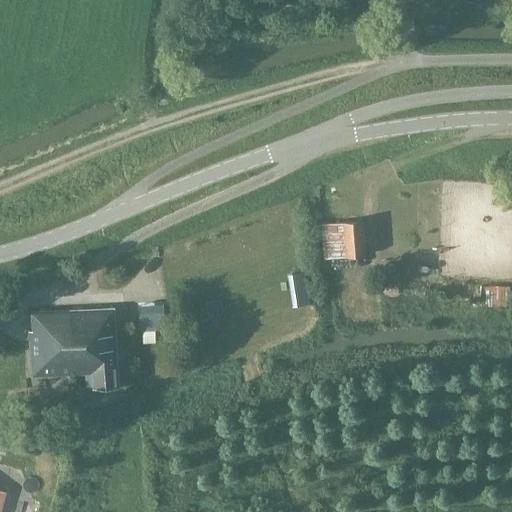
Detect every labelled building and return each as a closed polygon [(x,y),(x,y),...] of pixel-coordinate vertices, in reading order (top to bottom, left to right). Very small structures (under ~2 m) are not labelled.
[(149,66),(149,81),(164,81),(163,66),(149,66)] [(323,263),(362,260),(359,226),(320,229),(323,263)] [(303,273),(288,276),(290,291),(305,289),(303,273)] [(511,285),(462,287),(463,301),(511,299),(511,285)] [(113,308),(69,310),(73,375),(90,374),(91,390),(119,388),(113,308)] [(73,375),(69,310),(30,311),(31,333),(27,332),(30,377),(73,375)]
